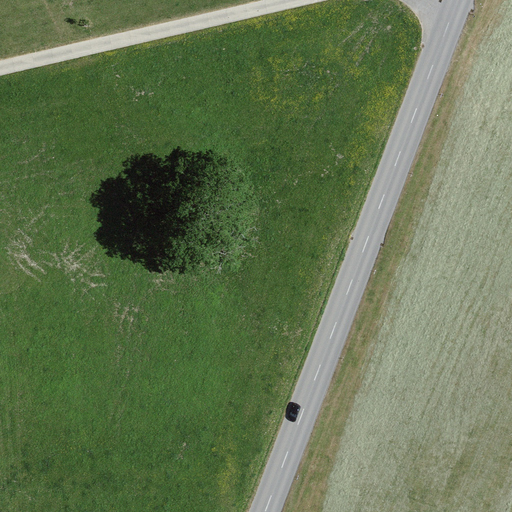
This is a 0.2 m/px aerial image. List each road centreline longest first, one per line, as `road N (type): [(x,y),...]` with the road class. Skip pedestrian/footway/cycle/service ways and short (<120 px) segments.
road 1 (tertiary): [(267,511),(456,0)]
road 2 (track): [(316,0),(0,72)]
